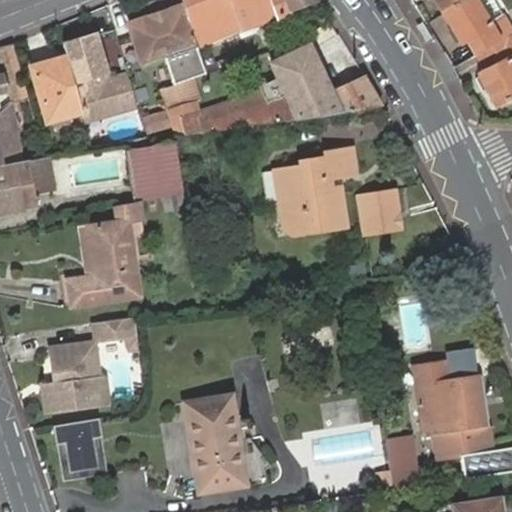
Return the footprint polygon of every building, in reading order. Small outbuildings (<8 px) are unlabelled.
[(168,58),(177,55),(199,46),(181,0),(167,0),(164,1),(159,7),(161,11),(153,15),(137,21),(132,35),(144,67),(153,64),(156,62),(168,58)] [(159,7),(164,1),(161,2),(160,0),(158,0),(149,4),(153,15),(161,11),(159,7)] [(181,0),(199,46),(237,31),(224,0),(181,0)] [(269,19),(316,1),(315,0),(310,0),(252,24),(248,2),(251,0),(224,0),(237,31),(269,19)] [(252,24),(310,0),(251,0),(248,2),(252,24)] [(436,0),(444,12),(462,0),(436,0)] [(511,11),(492,23),(477,0),(462,0),(444,12),(462,43),(470,38),(479,53),(511,31),(511,11)] [(130,30),(132,35),(137,21),(132,22),(128,24),(130,30)] [(511,31),(479,53),(488,68),(481,72),(499,102),(511,94),(511,31)] [(92,33),(61,44),(66,58),(83,112),(85,120),(135,103),(126,73),(107,79),(92,33)] [(208,105),(213,133),(287,122),(380,106),(361,75),(325,86),(305,41),(267,58),(283,93),(208,105)] [(11,44),(0,47),(0,62),(5,74),(6,77),(14,96),(16,100),(23,116),(33,114),(11,44)] [(205,75),(199,46),(177,55),(168,58),(179,85),(205,75)] [(83,112),(66,58),(29,69),(46,124),(83,112)] [(0,112),(4,109),(12,103),(16,100),(14,96),(6,77),(5,74),(0,74),(0,112)] [(0,167),(2,167),(22,163),(12,103),(4,109),(0,112),(0,167)] [(180,121),(184,138),(194,137),(187,107),(177,109),(180,121)] [(163,116),(145,120),(149,136),(167,131),(163,116)] [(173,140),(175,140),(184,138),(180,121),(168,124),(173,140)] [(142,204),(164,200),(184,197),(175,145),(129,151),(137,205),(142,204)] [(283,203),(288,239),(334,233),(328,189),(321,190),(320,182),(346,178),(352,170),(349,150),(321,154),(322,159),(295,163),(297,169),(271,172),(276,205),(283,203)] [(48,159),(47,159),(32,161),(30,161),(36,195),(54,191),(48,159)] [(36,195),(30,161),(22,163),(2,167),(0,167),(0,212),(39,207),(36,195)] [(393,194),(356,199),(361,239),(398,234),(393,194)] [(166,214),(186,211),(184,197),(164,200),(166,214)] [(280,241),(288,239),(283,203),(276,205),(280,241)] [(142,204),(137,205),(116,209),(118,224),(88,228),(95,278),(67,282),(71,306),(137,296),(126,225),(144,223),(142,204)] [(126,319),(94,323),(97,342),(122,339),(130,338),(134,337),(132,318),(126,319)] [(130,338),(122,339),(125,352),(135,351),(134,337),(130,338)] [(103,405),(93,342),(48,348),(52,382),(35,384),(38,413),(103,405)] [(416,366),(417,373),(447,368),(446,361),(416,366)] [(447,368),(417,373),(419,386),(425,437),(435,436),(487,429),(480,377),(449,382),(447,368)] [(187,409),(232,402),(232,398),(186,404),(187,409)] [(195,470),(240,463),(232,402),(187,409),(195,470)] [(100,437),(97,418),(51,426),(54,445),(62,443),(67,473),(97,468),(92,439),(100,437)] [(385,430),(388,443),(400,441),(398,428),(385,430)] [(490,452),(487,429),(435,436),(425,437),(428,460),(438,458),(490,452)] [(67,473),(62,443),(54,445),(60,482),(106,474),(100,437),(92,439),(97,468),(67,473)] [(400,444),(388,446),(392,472),(413,469),(409,443),(400,444)] [(244,487),(240,463),(195,470),(198,493),(244,487)] [(394,490),(415,487),(413,469),(392,472),(393,484),(394,490)] [(382,485),(393,484),(392,472),(381,474),(382,485)] [(501,511),(500,501),(444,509),(444,511),(501,511)]
